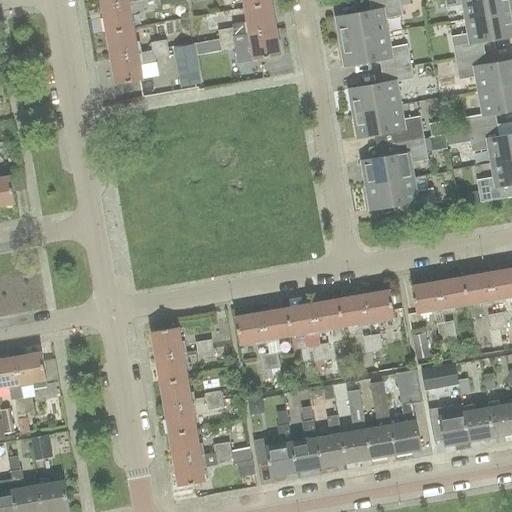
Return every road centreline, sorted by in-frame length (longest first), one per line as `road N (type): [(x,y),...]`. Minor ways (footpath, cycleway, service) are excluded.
road 1 (residential): [(350,269),(300,0)]
road 2 (residential): [(511,468),(264,511)]
road 3 (residential): [(350,269),(112,312)]
road 4 (residential): [(98,226),(57,0)]
road 5 (residential): [(145,511),(112,312)]
road 6 (residential): [(511,240),(350,269)]
